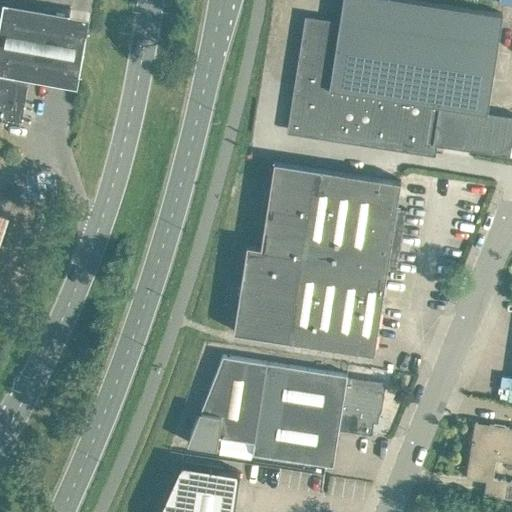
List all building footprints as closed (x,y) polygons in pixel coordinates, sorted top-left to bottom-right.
[(511,114),(487,111),(503,13),(420,0),(342,0),(339,22),(308,17),(290,128),(432,150),(434,143),(511,154),(511,114)] [(0,71),(1,72),(1,69),(15,71),(20,76),(77,87),(88,17),(2,4),(0,16),(0,71)] [(0,117),(22,122),(29,83),(20,76),(15,71),(1,69),(1,72),(0,71),(0,117)] [(394,266),(402,209),(405,209),(406,207),(396,205),(401,178),(274,159),(261,244),(247,242),(241,281),(232,280),(230,295),(238,297),(233,331),(374,351),(387,268),(396,269),(397,266),(394,266)] [(0,238),(9,212),(0,209),(0,238)] [(372,432),(375,412),(376,412),(378,412),(379,412),(380,411),(381,411),(381,410),(381,409),(382,408),(386,381),(347,375),(348,373),(222,354),(201,409),(200,408),(187,441),(217,446),(219,434),(254,440),(253,451),(334,464),(339,427),(372,432)] [(511,458),(511,426),(476,421),(474,438),(472,438),(471,440),(473,441),(468,474),(488,478),(486,492),(511,495),(511,479),(493,477),(496,457),(511,458)] [(234,511),(240,470),(183,460),(160,511),(234,511)]
